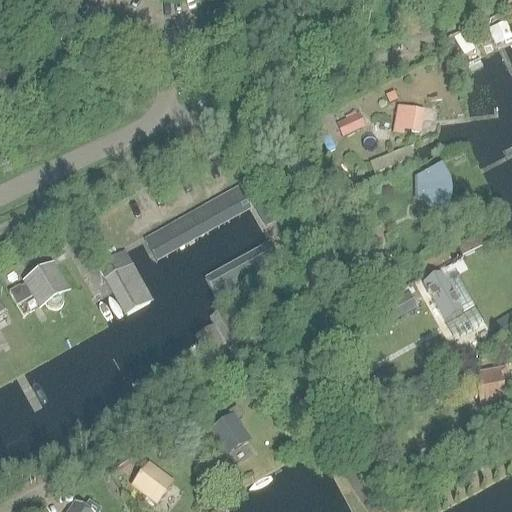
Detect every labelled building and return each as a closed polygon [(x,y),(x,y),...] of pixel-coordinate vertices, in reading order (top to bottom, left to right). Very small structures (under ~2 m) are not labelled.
[(397,102),(393,94),(385,98),(389,106),(397,102)] [(397,108),(393,135),(403,137),(404,132),(420,135),(424,113),(397,108)] [(339,128),(344,140),(365,130),(359,118),(339,128)] [(450,189),(448,181),(445,176),(441,169),(415,180),(416,204),(446,213),(450,199),(450,189)] [(331,210),(345,232),(357,225),(344,202),(331,210)] [(62,294),(66,292),(52,268),(9,294),(15,304),(32,294),(40,308),(44,305),(47,309),(51,312),(57,312),(59,310),(62,308),(65,304),(65,298),(62,294)] [(421,286),(443,325),(462,315),(440,275),(421,286)] [(419,313),(414,304),(390,317),(394,326),(419,313)] [(484,351),(471,359),(477,369),(490,361),(484,351)] [(395,372),(370,384),(380,404),(405,393),(395,372)] [(470,380),(474,400),(482,398),(484,410),(506,405),(503,394),(506,394),(503,374),(470,380)] [(228,413),(232,418),(211,432),(227,456),(248,441),(235,422),(242,418),(235,408),(228,413)] [(446,455),(451,468),(478,455),(472,443),(446,455)] [(125,461),(113,469),(118,475),(129,466),(125,461)] [(171,484),(149,467),(133,487),(156,504),(171,484)]
